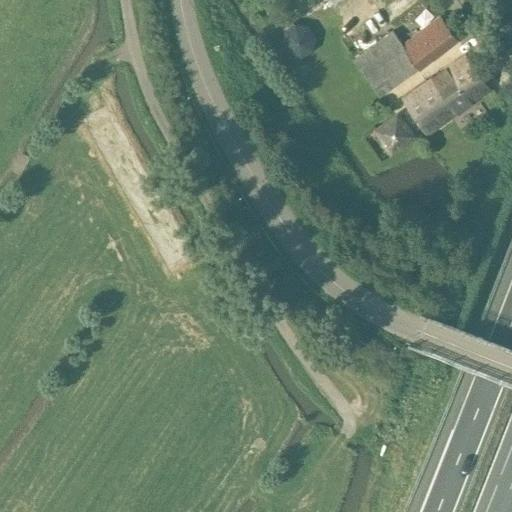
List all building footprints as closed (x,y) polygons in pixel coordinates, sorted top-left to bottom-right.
[(440,16),(402,44),(417,67),(418,69),(457,40),(440,16)] [(402,44),(392,31),(352,60),(379,96),(417,67),(402,44)] [(299,34),(293,33),(287,37),(286,43),(291,49),(296,50),(303,46),(304,40),(299,34)] [(491,91),(466,55),(401,99),(426,136),(491,91)] [(397,109),(371,129),(391,155),(416,135),(397,109)]
